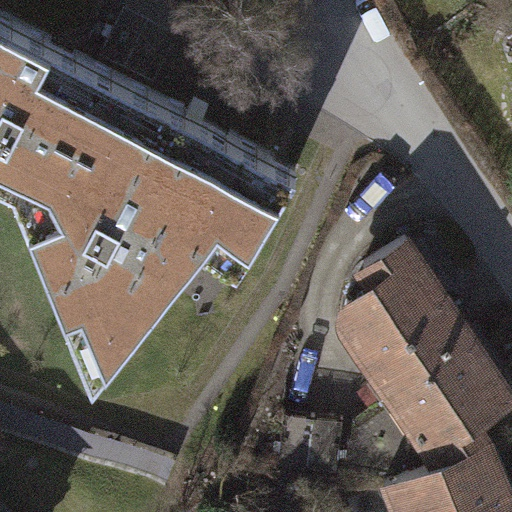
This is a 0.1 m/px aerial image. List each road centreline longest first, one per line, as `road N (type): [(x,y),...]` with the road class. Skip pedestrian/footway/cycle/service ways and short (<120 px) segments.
road 1 (residential): [(161,0),(261,51),(382,72)]
road 2 (residential): [(382,72),(511,262)]
